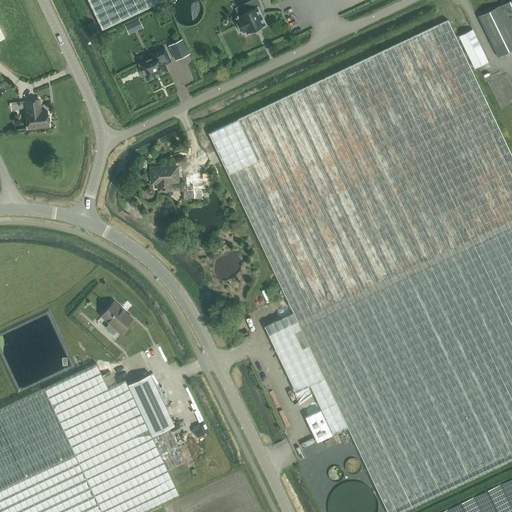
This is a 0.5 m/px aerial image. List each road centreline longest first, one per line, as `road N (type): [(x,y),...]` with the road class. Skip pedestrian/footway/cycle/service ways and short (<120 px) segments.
road 1 (tertiary): [(288,511),(178,296),(152,265),(79,220)]
road 2 (unclassified): [(100,141),(416,0)]
road 3 (unclassified): [(100,141),(38,0)]
